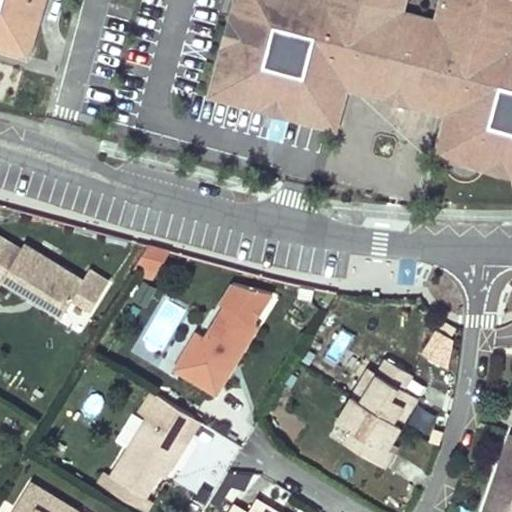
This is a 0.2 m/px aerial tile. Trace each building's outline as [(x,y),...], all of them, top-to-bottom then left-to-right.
[(0,0),(0,47),(27,56),(44,0),(0,0)] [(436,156),(484,168),(504,173),(506,169),(511,170),(511,83),(500,80),(488,61),(511,47),(511,0),(235,0),(232,14),(210,96),(336,129),(347,88),(447,114),(436,156)] [(511,47),(488,61),(500,80),(511,83),(511,170),(506,169),(504,173),(511,175),(511,47)] [(84,280),(24,243),(21,249),(5,239),(0,247),(0,285),(3,280),(31,297),(33,293),(40,297),(38,301),(62,316),(84,280)] [(171,250),(148,244),(131,273),(154,278),(171,250)] [(40,297),(33,293),(31,297),(38,301),(40,297)] [(259,324),(226,304),(207,336),(198,331),(188,347),(197,352),(184,373),(210,389),(230,355),(237,360),(259,324)] [(342,361),(353,332),(339,326),(327,355),(342,361)] [(428,327),(418,357),(447,366),(457,336),(428,327)] [(197,352),(188,347),(175,368),(184,373),(197,352)] [(217,394),(237,360),(230,355),(210,389),(217,394)] [(413,374),(387,358),(378,373),(362,401),(401,424),(411,407),(404,403),(411,392),(404,388),(413,374)] [(378,373),(371,368),(354,396),(362,401),(378,373)] [(196,416),(155,391),(142,412),(148,416),(112,475),(147,496),(161,473),(166,464),(172,468),(189,440),(183,437),(196,416)] [(418,396),(411,392),(404,403),(411,407),(418,396)] [(401,424),(362,401),(354,396),(339,420),(353,429),(379,444),(383,437),(390,442),(391,441),(401,424)] [(189,440),(201,419),(196,416),(183,437),(189,440)] [(390,442),(383,437),(379,444),(353,429),(345,443),(384,467),(397,445),(391,441),(390,442)] [(500,484),(494,482),(488,499),(511,507),(511,433),(502,459),(508,461),(500,484)] [(502,459),(494,482),(500,484),(508,461),(502,459)] [(166,476),(172,468),(166,464),(161,473),(166,476)] [(112,475),(106,472),(100,482),(147,510),(153,500),(112,475)] [(81,511),(33,482),(13,511),(81,511)] [(263,511),(268,505),(256,498),(252,505),(252,506),(262,511),(263,511)] [(511,511),(511,507),(488,499),(483,511),(511,511)] [(279,511),(268,505),(263,511),(262,511),(252,506),(252,505),(248,511),(233,503),(227,511),(279,511)]
